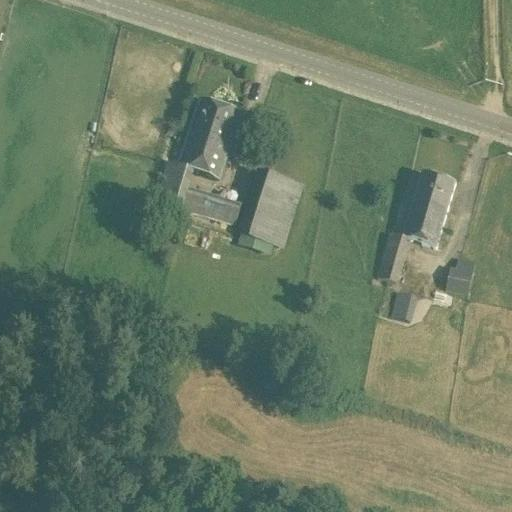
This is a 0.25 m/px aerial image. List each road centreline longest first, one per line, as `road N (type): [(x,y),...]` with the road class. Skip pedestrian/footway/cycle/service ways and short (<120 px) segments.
road 1 (residential): [(511,131),(115,0)]
road 2 (track): [(491,0),(490,123)]
